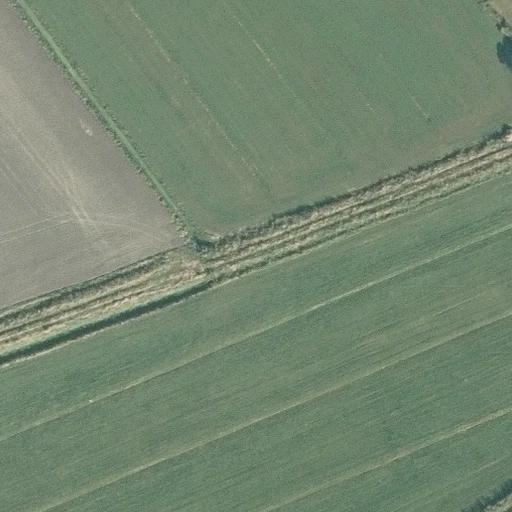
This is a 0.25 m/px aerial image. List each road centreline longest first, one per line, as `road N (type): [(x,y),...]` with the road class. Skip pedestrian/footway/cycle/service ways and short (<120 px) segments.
road 1 (track): [(0,347),(336,226)]
road 2 (unclassified): [(336,226),(511,158)]
